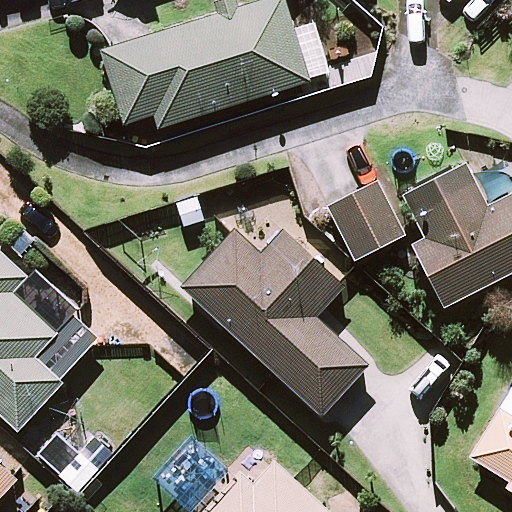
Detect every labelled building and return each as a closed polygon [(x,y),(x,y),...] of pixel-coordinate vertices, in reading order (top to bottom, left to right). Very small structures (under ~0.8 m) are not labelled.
[(292,24),(284,0),(260,0),(101,49),(123,121),(154,112),(158,125),(326,74),(328,25),(292,24)] [(511,192),(484,207),(462,163),(404,192),(424,232),(410,239),(443,305),(511,270),(511,192)] [(402,233),(375,181),(328,206),(355,258),(402,233)] [(342,285),(283,229),(259,253),(235,230),(183,284),(320,415),(367,365),(314,315),(342,285)] [(26,274),(0,250),(0,411),(17,427),(98,339),(68,311),(52,328),(26,305),(11,291),(26,274)] [(511,387),(470,456),(506,477),(501,486),(511,491),(511,387)] [(111,454),(65,411),(32,446),(78,490),(111,454)] [(329,511),(273,460),(251,483),(239,472),(202,511),(329,511)] [(0,494),(16,478),(0,462),(0,494)]
